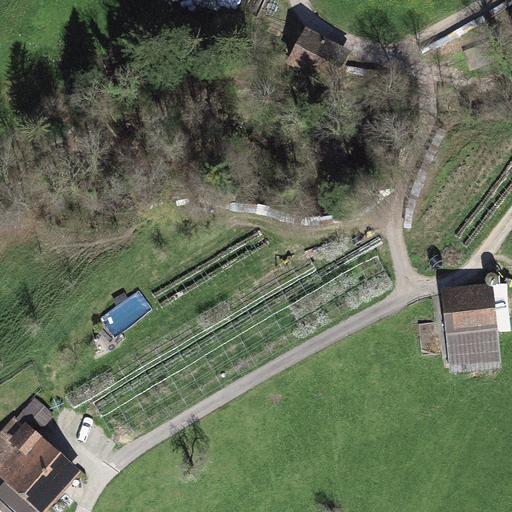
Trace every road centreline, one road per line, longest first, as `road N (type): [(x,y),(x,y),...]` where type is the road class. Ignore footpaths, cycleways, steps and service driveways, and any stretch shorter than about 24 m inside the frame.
road 1 (residential): [(403,251),(411,290),(394,308),(150,437),(86,511)]
road 2 (track): [(299,0),(317,27),(351,45),(400,49),(411,77),(403,251)]
road 3 (track): [(511,224),(462,271),(411,290)]
